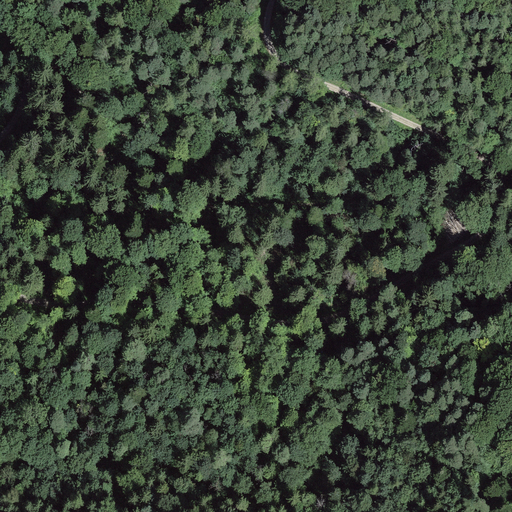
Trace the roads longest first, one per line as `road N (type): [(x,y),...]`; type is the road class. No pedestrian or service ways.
road 1 (track): [(0,297),(53,305),(133,299),(303,328),(357,312),(489,224),(501,185),(493,164),(269,59),(260,34),(266,0)]
road 2 (track): [(501,185),(207,206),(61,75),(30,63)]
road 3 (track): [(0,32),(30,63),(28,96),(0,140)]
